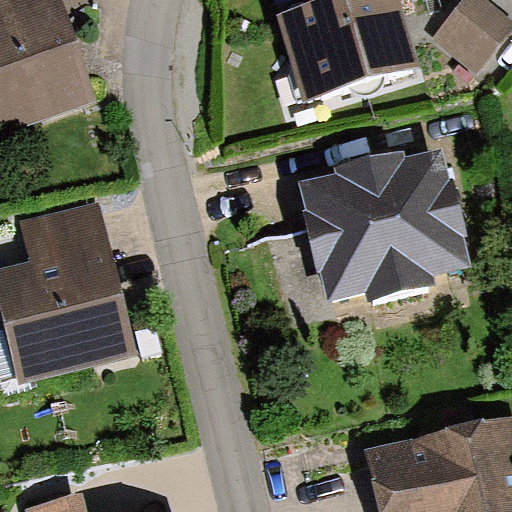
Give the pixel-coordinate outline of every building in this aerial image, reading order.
[(0,0),(0,145),(101,109),(60,0),(0,0)] [(311,14),(277,25),(303,113),(423,77),(399,0),(398,0),(361,11),(358,0),(311,14)] [(306,0),(311,14),(358,0),(361,11),(398,0),(306,0)] [(511,37),(511,24),(482,0),(467,0),(433,43),(477,79),(511,37)] [(337,186),(299,195),(306,224),(303,225),(305,232),(269,241),(291,330),(337,319),(335,311),(367,303),(369,312),(436,296),(434,286),(471,277),(464,245),(469,244),(455,187),(450,188),(443,159),(407,168),(405,161),(335,178),(337,186)] [(101,210),(20,229),(30,270),(0,276),(0,303),(21,394),(137,367),(101,210)] [(511,511),(511,424),(365,458),(378,511),(511,511)] [(88,511),(86,500),(34,511),(88,511)]
